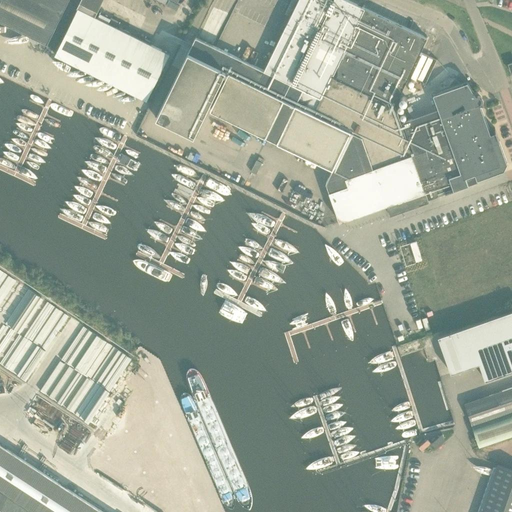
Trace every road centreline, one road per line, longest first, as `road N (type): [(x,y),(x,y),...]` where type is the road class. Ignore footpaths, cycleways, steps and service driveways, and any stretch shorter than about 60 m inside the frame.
road 1 (unknown): [(511,175),(377,232),(390,286)]
road 2 (unknown): [(0,426),(129,511)]
road 3 (unclassified): [(497,78),(475,65),(442,20),(392,0)]
